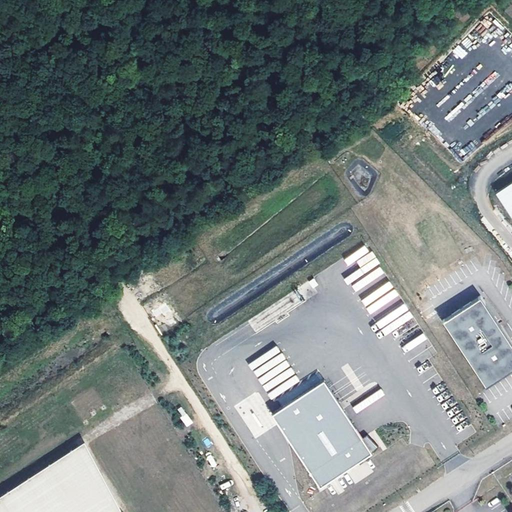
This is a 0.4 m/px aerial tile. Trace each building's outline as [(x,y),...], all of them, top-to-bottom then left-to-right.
[(511,182),(496,191),(511,220),(511,182)] [(511,345),(480,297),(442,322),(486,389),(511,371),(511,363),(510,361),(511,360),(511,345)] [(277,419),(324,491),(376,457),(329,385),(277,419)] [(80,444),(123,510),(86,440),(80,444)] [(80,444),(0,495),(0,511),(119,511),(123,510),(80,444)]
